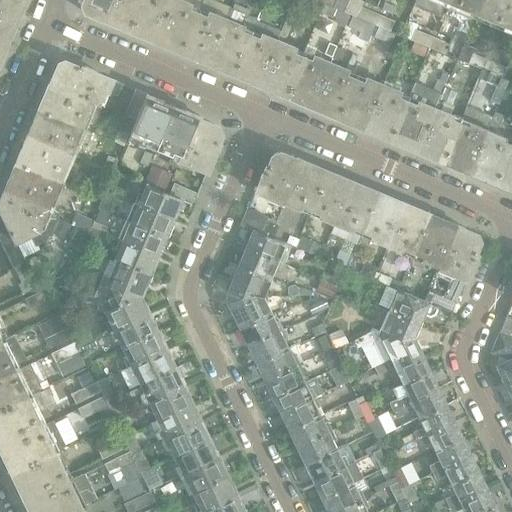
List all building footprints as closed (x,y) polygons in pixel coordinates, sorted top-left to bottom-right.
[(0,0),(0,47),(3,48),(23,0),(0,0)] [(127,31),(139,0),(83,0),(81,5),(84,12),(127,31)] [(180,53),(196,12),(189,9),(191,4),(180,0),(139,0),(127,31),(180,53)] [(332,8),(335,0),(328,0),(326,6),(332,8)] [(343,13),(348,0),(335,0),(332,8),(343,13)] [(356,18),(360,8),(362,2),(356,0),(348,0),(343,13),(347,15),(356,18)] [(441,0),(475,14),(481,0),(441,0)] [(511,29),(511,0),(481,0),(475,14),(511,29)] [(343,13),(332,8),(326,6),(324,5),(321,14),(343,24),(347,15),(343,13)] [(361,21),(365,10),(360,8),(356,18),(358,20),(361,21)] [(233,75),(249,34),(256,20),(229,9),(224,19),(207,12),(206,16),(196,12),(180,53),(233,75)] [(366,23),(370,12),(365,10),(361,21),(366,23)] [(371,25),(376,14),(370,12),(366,23),(371,25)] [(377,28),(382,17),(376,14),(371,25),(376,27),(377,28)] [(383,30),(388,19),(382,17),(377,28),(383,30)] [(389,33),(394,22),(388,19),(383,30),(389,33)] [(410,41),(415,31),(417,26),(408,22),(401,38),(410,41)] [(279,37),(283,27),(277,24),(272,34),(279,37)] [(285,39),(290,26),(284,24),(283,27),(279,37),(285,39)] [(396,49),(401,39),(377,29),(373,39),(396,49)] [(416,44),(421,33),(415,31),(410,41),(416,44)] [(422,46),(426,35),(421,33),(416,44),(422,46)] [(284,96),(301,56),(292,52),(293,48),(260,34),(258,38),(249,34),(233,75),(284,96)] [(427,49),(432,38),(426,35),(422,46),(427,49)] [(456,58),(464,40),(454,36),(447,54),(456,58)] [(433,51),(438,40),(432,38),(427,49),(428,49),(433,51)] [(439,53),(444,43),(438,40),(433,51),(439,53)] [(422,58),(426,49),(413,43),(409,53),(422,58)] [(445,56),(449,45),(444,43),(439,53),(445,56)] [(337,118),(354,78),(345,74),(347,70),(313,56),(316,49),(306,45),(302,56),(301,56),(284,96),(337,118)] [(331,59),(336,48),(330,45),(325,56),(331,59)] [(511,81),(511,55),(498,50),(495,57),(508,62),(506,68),(502,78),(507,80),(511,81)] [(473,66),(477,56),(471,54),(467,64),(473,66)] [(478,69),(482,58),(477,56),(473,66),(478,69)] [(484,71),(488,61),(482,58),(478,69),(481,70),(484,71)] [(490,73),(494,63),(488,61),(484,71),(490,73)] [(122,85),(111,81),(80,67),(80,68),(76,66),(76,67),(66,62),(56,66),(49,83),(97,103),(99,104),(102,98),(103,99),(106,93),(117,97),(122,85)] [(496,75),(500,66),(494,63),(490,73),(496,75)] [(502,78),(506,68),(500,66),(496,75),(502,78)] [(490,73),(484,71),(481,70),(478,77),(496,85),(489,101),(497,105),(507,80),(502,78),(496,75),(490,73)] [(390,141),(407,100),(397,95),(399,92),(364,78),(362,81),(354,78),(337,118),(390,141)] [(437,98),(444,83),(437,80),(431,95),(437,98)] [(75,155),(97,103),(49,83),(48,86),(47,86),(27,135),(75,155)] [(182,156),(197,119),(198,117),(184,111),(184,112),(159,102),(160,101),(134,90),(123,116),(124,116),(113,143),(123,147),(129,134),(140,138),(138,143),(169,156),(171,151),(182,156)] [(444,103),(449,93),(442,90),(437,100),(444,103)] [(441,162),(458,121),(449,117),(450,114),(417,100),(416,104),(407,100),(390,141),(441,162)] [(493,184),(510,143),(501,139),(503,136),(486,129),(487,126),(488,124),(462,113),(459,122),(458,121),(441,162),(493,184)] [(496,130),(502,117),(494,113),(487,127),(496,130)] [(206,172),(217,145),(216,144),(219,137),(218,136),(219,133),(217,127),(214,126),(197,119),(182,156),(180,161),(206,172)] [(52,208),(75,155),(27,135),(4,188),(52,208)] [(511,191),(511,144),(510,143),(493,184),(511,191)] [(144,152),(139,163),(147,167),(152,156),(151,155),(144,152)] [(310,209),(326,171),(304,162),(295,158),(295,159),(281,154),(278,153),(272,155),(271,158),(270,158),(266,167),(265,167),(254,191),(282,202),(299,209),(301,205),(310,209)] [(112,173),(117,161),(107,157),(102,168),(112,173)] [(361,230),(377,193),(326,171),(310,209),(320,213),(318,217),(351,231),(353,227),(361,230)] [(105,192),(89,185),(86,192),(102,199),(105,192)] [(190,203),(194,194),(174,185),(170,195),(190,203)] [(190,203),(170,195),(148,186),(144,197),(138,194),(134,202),(150,209),(150,211),(156,213),(160,212),(165,214),(165,215),(172,218),(175,211),(180,213),(187,211),(190,203)] [(123,199),(126,192),(116,187),(113,194),(123,199)] [(45,242),(58,215),(51,210),(52,208),(4,188),(0,198),(0,212),(9,231),(11,236),(14,243),(15,242),(29,236),(35,247),(45,242)] [(104,212),(111,194),(105,191),(105,192),(102,199),(97,209),(104,212)] [(414,252),(430,215),(377,193),(361,230),(371,234),(369,239),(403,253),(405,249),(414,252)] [(165,236),(172,218),(165,215),(165,214),(160,212),(156,213),(150,211),(150,209),(134,202),(134,203),(137,204),(129,221),(165,236)] [(298,240),(277,231),(278,227),(274,225),(276,218),(273,217),(271,221),(247,210),(241,225),(252,230),(244,250),(253,253),(254,250),(265,255),(264,256),(280,263),(284,255),(287,256),(290,247),(295,248),(298,240)] [(0,212),(0,235),(9,231),(0,212)] [(88,234),(93,222),(75,214),(70,225),(88,234)] [(473,254),(478,242),(475,235),(459,228),(459,227),(450,223),(430,215),(414,252),(424,256),(422,261),(453,274),(443,298),(428,291),(423,302),(437,308),(445,311),(449,301),(454,303),(465,279),(475,255),(473,254)] [(63,240),(71,226),(58,219),(50,233),(63,240)] [(157,254),(165,236),(129,221),(129,223),(126,221),(119,238),(135,245),(135,246),(140,249),(145,247),(150,249),(149,251),(157,254)] [(102,242),(108,228),(93,222),(88,234),(87,235),(102,242)] [(9,231),(0,235),(0,241),(11,236),(9,231)] [(332,247),(337,235),(331,232),(325,244),(332,247)] [(11,236),(0,241),(3,247),(14,241),(11,236)] [(319,259),(324,247),(300,237),(295,249),(319,259)] [(150,272),(157,254),(149,251),(150,249),(145,247),(140,249),(135,246),(135,245),(119,238),(115,249),(120,251),(117,258),(118,259),(150,272)] [(14,241),(3,247),(5,252),(17,246),(15,242),(14,243),(14,241)] [(17,246),(5,252),(8,257),(20,251),(17,246)] [(277,271),(280,263),(264,256),(265,255),(254,250),(253,253),(244,250),(238,266),(269,279),(273,269),(277,271)] [(20,251),(8,257),(10,262),(22,257),(20,251)] [(22,257),(10,262),(13,267),(25,262),(22,257)] [(139,298),(150,272),(118,259),(111,277),(112,278),(111,279),(102,276),(93,297),(83,295),(83,299),(69,297),(68,305),(68,307),(102,312),(104,316),(140,298),(139,298)] [(22,264),(13,268),(20,282),(28,278),(22,264)] [(372,281),(375,273),(377,269),(364,264),(360,275),(372,281)] [(265,290),(269,279),(238,266),(230,284),(247,291),(248,296),(266,297),(267,291),(265,290)] [(343,277),(346,270),(336,266),(331,278),(339,282),(341,276),(343,277)] [(351,280),(354,274),(346,270),(343,277),(351,280)] [(48,282),(43,272),(42,272),(37,275),(42,285),(48,282)] [(400,283),(375,273),(372,281),(397,291),(400,283)] [(42,285),(37,275),(31,278),(36,288),(42,285)] [(66,305),(69,297),(73,288),(64,286),(61,277),(50,281),(53,290),(63,287),(57,303),(66,305)] [(36,288),(31,278),(25,280),(30,291),(36,288)] [(331,298),(336,286),(320,279),(315,291),(331,298)] [(30,291),(25,280),(17,284),(21,295),(30,291)] [(249,304),(248,296),(247,291),(230,284),(227,293),(226,303),(231,313),(249,304)] [(310,292),(293,285),(288,287),(287,293),(291,297),(309,297),(310,292)] [(55,297),(50,287),(44,290),(49,300),(55,297)] [(49,300),(44,290),(38,292),(43,302),(49,300)] [(437,308),(423,302),(397,291),(388,310),(399,315),(400,311),(419,319),(422,314),(429,317),(434,315),(437,308)] [(43,302),(38,292),(33,295),(37,305),(43,302)] [(319,308),(324,297),(313,293),(308,303),(319,308)] [(37,305),(33,295),(24,299),(29,309),(37,305)] [(266,305),(266,297),(248,296),(249,304),(231,313),(239,330),(271,315),(266,305)] [(148,316),(140,298),(104,316),(107,322),(105,323),(110,334),(127,326),(128,328),(133,326),(136,320),(139,319),(140,320),(148,316)] [(411,336),(419,319),(400,311),(399,315),(388,310),(380,329),(395,336),(400,345),(412,339),(411,336)] [(269,337),(283,329),(279,320),(274,322),(271,315),(239,330),(248,347),(258,342),(257,340),(268,335),(269,337)] [(157,334),(148,316),(140,320),(139,319),(136,320),(133,326),(128,328),(127,326),(110,334),(113,341),(116,340),(122,351),(157,334)] [(325,332),(322,326),(320,322),(309,327),(314,337),(317,336),(325,332)] [(511,326),(504,323),(499,333),(511,338),(511,326)] [(71,332),(68,327),(63,330),(68,340),(74,338),(71,332)] [(420,355),(412,339),(400,345),(395,336),(380,329),(379,331),(371,328),(369,332),(353,341),(357,349),(370,342),(380,363),(385,361),(390,359),(393,363),(401,360),(403,364),(420,355)] [(287,349),(283,340),(287,338),(283,329),(269,337),(268,335),(257,340),(258,342),(248,347),(256,364),(287,349)] [(348,344),(341,329),(327,336),(330,344),(333,350),(348,344)] [(68,340),(63,330),(58,333),(63,343),(68,340)] [(330,344),(327,336),(325,332),(317,336),(322,347),(330,344)] [(63,343),(58,333),(52,335),(57,346),(63,343)] [(511,338),(499,333),(490,352),(499,356),(498,359),(497,365),(511,357),(511,338)] [(158,355),(165,352),(157,334),(122,351),(125,358),(122,359),(127,370),(143,362),(144,364),(150,361),(153,356),(157,354),(158,355)] [(57,346),(52,335),(44,339),(49,350),(57,346)] [(80,347),(92,340),(90,335),(83,339),(81,336),(75,338),(77,341),(80,347)] [(82,353),(98,345),(95,339),(92,340),(80,347),(79,347),(82,353)] [(0,409),(26,396),(0,342),(0,409)] [(81,352),(78,347),(76,342),(70,344),(75,355),(81,352)] [(75,355),(70,344),(65,347),(70,358),(75,355)] [(70,358),(65,347),(59,350),(64,360),(70,358)] [(285,370),(299,363),(295,355),(291,357),(287,349),(256,364),(264,381),(275,376),(274,374),(284,369),(285,370)] [(64,360),(59,350),(51,354),(56,364),(64,360)] [(339,366),(332,351),(322,356),(329,370),(339,366)] [(87,365),(81,353),(81,352),(75,355),(70,358),(64,360),(56,364),(57,367),(54,369),(58,379),(87,365)] [(174,370),(165,352),(158,355),(157,354),(153,356),(150,361),(144,364),(143,362),(127,370),(131,377),(135,375),(135,377),(140,386),(174,370)] [(428,372),(420,355),(403,364),(401,360),(393,363),(403,385),(428,372)] [(505,383),(511,379),(511,357),(497,365),(496,366),(505,383)] [(389,370),(385,361),(380,363),(373,367),(377,376),(389,370)] [(103,375),(97,363),(88,368),(94,379),(103,375)] [(304,383),(299,373),(303,371),(299,363),(285,370),(284,369),(274,374),(275,376),(264,381),(272,398),(304,383)] [(175,391),(183,387),(174,370),(140,386),(144,395),(140,397),(144,406),(160,398),(161,399),(166,397),(169,392),(174,389),(175,391)] [(93,381),(88,371),(78,376),(83,386),(93,381)] [(393,410),(436,389),(428,372),(403,385),(407,394),(397,399),(398,401),(390,405),(393,410)] [(113,398),(105,381),(104,379),(96,382),(100,392),(102,397),(105,402),(113,398)] [(100,392),(96,382),(90,385),(95,395),(100,392)] [(443,392),(452,387),(450,382),(440,387),(443,392)] [(301,403),(315,397),(312,389),(308,391),(304,383),(272,398),(280,415),(291,410),(289,408),(300,402),(301,403)] [(95,395),(90,385),(84,388),(89,398),(95,395)] [(191,405),(183,387),(175,391),(174,389),(169,392),(166,397),(161,399),(160,398),(144,406),(148,414),(152,412),(157,422),(191,405)] [(89,398),(84,388),(78,390),(83,400),(89,398)] [(444,405),(436,389),(393,410),(396,417),(404,413),(405,414),(415,409),(419,417),(444,405)] [(83,400),(78,390),(70,395),(75,405),(83,400)] [(53,451),(26,396),(0,409),(0,450),(10,472),(53,451)] [(107,406),(105,402),(102,397),(97,399),(102,409),(107,406)] [(319,405),(319,404),(315,397),(301,403),(300,402),(289,408),(291,410),(280,415),(288,431),(320,416),(323,414),(319,405)] [(372,420),(365,403),(362,397),(355,400),(363,416),(366,423),(367,423),(372,420)] [(122,415),(113,398),(105,402),(107,406),(113,419),(122,415)] [(102,409),(97,399),(91,402),(96,412),(98,411),(102,409)] [(363,416),(355,400),(347,404),(354,420),(363,416)] [(96,412),(91,402),(86,405),(91,415),(96,412)] [(91,415),(86,405),(77,409),(82,419),(91,415)] [(192,427),(200,423),(191,405),(157,422),(161,430),(157,432),(161,442),(178,434),(178,435),(183,433),(186,428),(192,425),(192,427)] [(408,443),(452,421),(444,405),(419,417),(423,427),(413,432),(414,433),(406,437),(398,441),(401,447),(408,443)] [(113,419),(107,406),(102,409),(98,411),(105,424),(113,419)] [(131,434),(122,416),(122,415),(113,419),(122,437),(123,438),(131,434)] [(318,438),(332,431),(328,422),(324,424),(320,416),(288,431),(297,450),(308,445),(306,442),(317,437),(318,438)] [(468,421),(466,416),(455,421),(458,426),(468,421)] [(381,436),(374,419),(372,420),(367,423),(375,439),(381,436)] [(460,438),(452,421),(408,443),(412,450),(420,446),(420,448),(431,443),(435,451),(460,438)] [(353,430),(349,422),(338,428),(342,435),(353,430)] [(208,440),(200,423),(192,427),(192,425),(186,428),(183,433),(178,435),(178,434),(161,442),(165,449),(169,447),(174,457),(208,440)] [(336,451),(332,441),(336,439),(332,431),(318,438),(317,437),(306,442),(308,445),(297,450),(305,466),(336,451)] [(140,450),(132,433),(131,434),(123,438),(128,447),(130,452),(131,454),(140,450)] [(128,447),(123,438),(122,437),(117,439),(122,450),(128,447)] [(428,475),(431,473),(468,455),(460,438),(435,451),(440,461),(428,466),(429,468),(425,470),(428,475)] [(122,450),(117,439),(111,442),(116,453),(122,450)] [(209,462),(217,458),(208,440),(174,457),(178,466),(174,468),(178,477),(195,469),(195,471),(201,468),(203,463),(208,461),(209,462)] [(116,453),(111,442),(105,445),(110,455),(116,453)] [(366,456),(371,454),(381,449),(378,443),(363,450),(366,456)] [(110,455),(105,445),(97,449),(101,460),(110,455)] [(471,454),(481,449),(479,445),(469,450),(471,454)] [(389,466),(381,449),(371,454),(379,471),(389,466)] [(67,511),(79,506),(53,451),(10,472),(29,511),(67,511)] [(145,461),(140,452),(140,451),(132,455),(134,461),(137,465),(145,461)] [(334,472),(348,465),(345,457),(340,459),(336,451),(305,466),(313,483),(324,478),(322,476),(333,470),(334,472)] [(134,461),(132,455),(131,454),(130,452),(124,454),(129,464),(134,461)] [(129,464),(124,454),(118,457),(123,467),(129,464)] [(476,471),(468,455),(431,473),(435,480),(446,475),(450,484),(476,471)] [(123,467),(118,457),(113,460),(117,470),(123,467)] [(225,476),(217,458),(209,462),(208,461),(203,463),(201,468),(195,471),(195,469),(178,477),(183,486),(187,484),(191,492),(225,476)] [(117,470),(113,460),(104,464),(108,474),(117,470)] [(352,484),(348,475),(352,473),(348,465),(334,472),(333,470),(322,476),(324,478),(313,483),(321,499),(352,484)] [(160,485),(152,467),(139,473),(147,491),(160,485)] [(408,486),(399,468),(391,472),(395,480),(400,490),(408,486)] [(448,506),(484,488),(476,471),(450,484),(455,493),(445,498),(434,504),(437,511),(448,506)] [(226,497),(234,493),(225,476),(191,492),(195,501),(191,504),(195,511),(212,504),(212,506),(218,503),(220,498),(225,496),(226,497)] [(405,499),(400,490),(395,480),(387,484),(389,486),(388,487),(396,504),(405,499)] [(490,492),(499,487),(497,483),(488,488),(490,492)] [(350,505),(364,498),(361,491),(356,493),(352,484),(321,499),(327,511),(338,511),(340,511),(339,509),(350,504),(350,505)] [(410,485),(408,486),(400,490),(405,499),(408,504),(417,500),(410,485)] [(475,511),(492,504),(484,488),(448,506),(450,511),(455,511),(462,509),(464,511),(475,511)] [(154,502),(149,492),(143,495),(148,505),(154,502)] [(242,511),(243,511),(234,493),(226,497),(225,496),(220,498),(218,503),(212,506),(212,504),(195,511),(242,511)] [(148,505),(143,495),(138,498),(142,508),(148,505)] [(142,508),(138,498),(132,500),(137,511),(142,508)] [(365,511),(364,508),(368,506),(364,498),(350,505),(350,504),(339,509),(340,511),(338,511),(365,511)] [(133,511),(137,511),(132,500),(123,505),(126,511),(133,511)]
